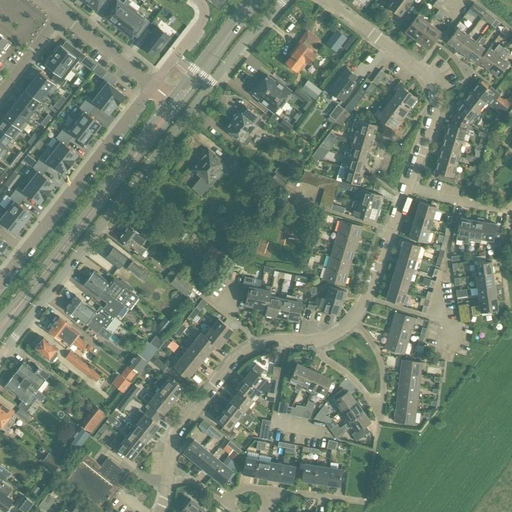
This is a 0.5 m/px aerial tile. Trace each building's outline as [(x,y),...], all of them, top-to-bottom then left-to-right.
[(89,0),(87,4),(92,8),(93,6),(97,9),(100,5),(104,8),(110,0),(89,0)] [(110,0),(104,8),(109,12),(105,16),(109,19),(108,20),(113,24),(127,6),(119,0),(110,0)] [(405,7),(406,8),(412,1),(411,1),(410,0),(390,0),(387,5),(391,7),(390,8),(396,12),(397,12),(400,14),(405,7)] [(443,3),(439,0),(426,0),(438,9),(443,3)] [(481,17),(486,12),(474,2),(469,8),(470,8),(467,11),(475,17),(477,14),(481,17)] [(127,6),(113,24),(118,28),(119,27),(122,29),(123,30),(137,12),(137,11),(128,4),(127,6)] [(439,11),(435,15),(432,20),(434,21),(436,18),(439,20),(444,14),(439,11)] [(122,29),(121,30),(127,35),(128,34),(131,37),(135,32),(139,36),(150,22),(145,19),(137,12),(123,30),(122,29)] [(481,17),(491,25),(495,19),(486,12),(481,17)] [(405,30),(416,39),(429,22),(418,14),(405,30)] [(495,19),(491,25),(495,28),(499,22),(495,19)] [(447,41),(457,49),(468,34),(463,31),(466,27),(459,21),(453,29),(455,31),(447,41)] [(440,31),(429,22),(416,39),(428,48),(440,31)] [(157,26),(141,46),(154,56),(159,49),(161,50),(166,44),(164,43),(169,36),(157,26)] [(509,30),(505,26),(501,32),(505,35),(509,30)] [(319,41),(307,31),(292,50),(294,52),(286,62),(289,64),(288,65),(293,69),(294,68),(297,70),(305,60),(308,63),(315,54),(311,51),(319,41)] [(0,61),(2,59),(0,57),(0,55),(10,42),(0,33),(0,61)] [(478,42),(468,34),(457,49),(467,56),(478,42)] [(487,49),(482,45),(486,40),(482,37),(478,42),(467,56),(477,64),(479,61),(478,61),(487,49)] [(54,53),(53,55),(72,69),(79,60),(81,62),(85,56),(75,48),(71,53),(60,44),(60,45),(59,47),(58,46),(52,52),(54,53)] [(498,44),(493,50),(489,46),(487,49),(478,61),(479,61),(488,68),(504,48),(498,44)] [(509,62),(504,58),(509,51),(504,47),(504,48),(488,68),(498,76),(509,62)] [(72,69),(53,55),(52,56),(51,55),(45,62),(47,62),(45,64),(56,73),(52,78),(62,86),(67,80),(64,79),(72,69)] [(353,81),(357,76),(346,68),(329,90),(343,101),(352,90),(350,88),(355,82),(353,81)] [(385,73),(380,70),(372,81),(377,85),(385,73)] [(40,71),(33,80),(47,92),(49,95),(57,85),(40,71)] [(97,89),(100,91),(116,104),(124,95),(112,85),(116,80),(106,72),(102,78),(104,80),(97,89)] [(263,77),(259,83),(285,103),(291,95),(288,93),(291,90),(279,81),(276,82),(267,75),(265,78),(263,77)] [(33,80),(25,89),(40,101),(47,92),(33,80)] [(308,80),(301,88),(315,99),(321,90),(308,80)] [(479,81),(471,91),(485,102),(496,111),(502,115),(507,108),(496,100),(500,95),(490,87),(489,88),(479,81)] [(281,108),(285,103),(259,83),(254,89),(255,91),(253,94),(262,101),(262,103),(274,112),(279,106),(281,108)] [(398,90),(393,96),(409,108),(417,97),(398,83),(395,87),(398,90)] [(375,88),(370,85),(365,91),(370,95),(375,88)] [(293,93),(302,100),(304,101),(300,106),(305,110),(313,100),(297,87),(293,93)] [(25,89),(18,99),(35,111),(42,102),(40,101),(25,89)] [(88,96),(83,102),(93,110),(97,104),(109,113),(116,104),(100,91),(93,100),(88,96)] [(464,100),(463,101),(477,112),(485,102),(471,91),(464,100)] [(409,108),(393,96),(391,94),(388,98),(391,100),(387,106),(402,117),(403,118),(410,108),(409,108)] [(350,112),(352,110),(359,100),(353,96),(344,108),(350,112)] [(18,99),(11,108),(28,120),(35,111),(18,99)] [(454,117),(453,118),(467,125),(477,112),(463,101),(462,100),(458,104),(460,105),(456,110),(459,112),(454,117)] [(81,109),(74,119),(93,134),(101,124),(89,115),(93,110),(83,102),(79,108),(81,109)] [(336,119),(341,112),(344,108),(338,103),(329,115),(336,119)] [(402,117),(387,106),(386,105),(381,111),(378,109),(375,113),(394,128),(402,117)] [(11,108),(4,117),(21,130),(20,130),(21,131),(29,121),(28,120),(11,108)] [(259,137),(260,135),(252,129),(255,125),(261,117),(248,108),(243,115),(239,112),(238,114),(236,114),(234,117),(234,119),(233,120),(257,140),(261,144),(264,141),(259,137)] [(344,108),(341,112),(347,116),(349,113),(350,112),(344,108)] [(499,119),(502,115),(496,111),(493,115),(499,119)] [(4,117),(0,122),(0,128),(14,139),(14,138),(20,130),(21,130),(4,117)] [(283,118),(279,123),(289,131),(293,126),(283,118)] [(352,130),(356,131),(373,136),(377,124),(355,118),(352,130)] [(468,135),(470,126),(467,125),(453,118),(452,123),(449,123),(446,134),(463,139),(465,134),(468,135)] [(64,126),(60,132),(70,139),(74,134),(86,143),(93,134),(74,119),(67,128),(64,126)] [(247,144),(251,139),(255,143),(257,140),(233,120),(232,122),(230,122),(228,124),(228,126),(227,128),(247,144)] [(278,125),(272,133),(277,137),(283,130),(278,125)] [(0,128),(0,142),(5,146),(8,141),(12,144),(16,140),(14,138),(14,139),(0,128)] [(328,135),(333,140),(336,136),(330,131),(328,135)] [(369,148),(373,136),(356,131),(352,143),(369,148)] [(476,143),(483,145),(486,133),(479,131),(476,143)] [(50,149),(53,151),(70,164),(77,154),(65,145),(70,139),(60,132),(56,138),(58,139),(50,149)] [(446,134),(442,146),(460,151),(463,139),(446,134)] [(333,140),(328,135),(325,139),(330,143),(333,140)] [(352,143),(350,150),(345,148),(344,154),(348,156),(349,154),(366,159),(369,148),(352,143)] [(442,146),(439,158),(456,163),(460,151),(442,146)] [(234,172),(242,162),(233,154),(225,163),(209,150),(193,169),(201,176),(192,187),(199,193),(208,182),(211,184),(222,171),(227,175),(231,169),(234,172)] [(41,156),(37,162),(46,169),(51,164),(63,173),(70,164),(53,151),(46,160),(41,156)] [(312,156),(318,160),(321,156),(315,152),(312,156)] [(342,160),(341,165),(345,166),(362,172),(366,159),(349,154),(348,156),(347,161),(342,160)] [(17,155),(10,165),(13,167),(20,158),(17,155)] [(318,160),(312,156),(309,160),(315,164),(318,160)] [(440,175),(440,177),(456,182),(459,174),(453,172),(456,163),(439,158),(435,170),(437,170),(436,174),(440,175)] [(27,179),(30,181),(47,194),(54,184),(42,175),(46,169),(37,162),(32,167),(35,169),(27,179)] [(340,166),(336,179),(339,180),(341,181),(342,179),(359,184),(362,172),(345,166),(341,165),(340,166)] [(4,183),(11,188),(21,174),(14,170),(4,183)] [(307,183),(311,172),(305,170),(301,181),(307,183)] [(316,173),(311,172),(307,183),(313,185),(316,173)] [(285,180),(276,173),(270,179),(280,187),(285,180)] [(322,175),(316,173),(313,185),(318,186),(322,175)] [(336,192),(337,186),(339,180),(336,179),(322,175),(318,186),(324,188),(336,192)] [(18,186),(14,192),(23,199),(28,194),(40,203),(47,194),(30,181),(23,190),(18,186)] [(334,197),(336,192),(324,188),(323,194),(334,197)] [(362,194),(360,202),(379,207),(383,195),(359,188),(358,193),(362,194)] [(11,199),(4,209),(7,211),(23,224),(31,214),(19,205),(23,199),(14,192),(9,197),(11,199)] [(323,194),(321,200),(332,203),(334,197),(323,194)] [(319,206),(330,209),(332,204),(332,203),(321,200),(319,206)] [(419,200),(416,212),(432,217),(436,205),(419,200)] [(375,220),(379,207),(360,202),(357,210),(353,208),(352,213),(375,220)] [(337,206),(332,204),(330,209),(342,213),(343,209),(339,208),(340,207),(337,206)] [(0,228),(0,229),(4,223),(16,233),(23,224),(7,211),(0,219),(0,228)] [(416,212),(412,224),(429,229),(432,217),(416,212)] [(468,244),(468,241),(469,236),(472,219),(460,217),(457,234),(456,240),(463,241),(462,243),(468,244)] [(480,243),(481,238),(483,221),(484,221),(484,218),(478,217),(478,220),(472,219),(469,236),(468,241),(480,243)] [(341,219),(338,231),(358,237),(361,225),(341,219)] [(484,221),(483,221),(481,238),(487,239),(487,244),(492,245),(492,243),(498,244),(500,232),(495,231),(496,223),(484,221)] [(129,224),(124,231),(142,245),(146,238),(141,234),(129,224)] [(425,240),(429,229),(412,224),(409,235),(425,240)] [(219,250),(227,256),(242,236),(235,230),(219,250)] [(141,255),(146,248),(143,245),(142,245),(124,231),(119,237),(136,251),(141,255)] [(338,231),(334,243),(354,249),(358,237),(338,231)] [(165,238),(159,234),(156,237),(162,242),(165,238)] [(147,239),(143,245),(146,248),(151,252),(154,248),(152,246),(153,244),(147,239)] [(403,240),(399,252),(416,257),(420,245),(403,240)] [(354,249),(334,243),(331,254),(351,260),(354,249)] [(211,245),(203,256),(214,265),(223,254),(211,245)] [(109,251),(109,252),(106,257),(118,267),(126,256),(114,247),(113,248),(111,248),(109,251)] [(413,268),(416,257),(399,252),(396,263),(413,268)] [(331,254),(327,266),(347,272),(351,260),(331,254)] [(472,276),(475,276),(493,273),(491,260),(474,263),(475,270),(472,270),(472,276)] [(132,261),(127,268),(138,276),(143,269),(132,261)] [(410,280),(413,268),(396,263),(393,275),(410,280)] [(344,284),(347,272),(327,266),(324,278),(344,284)] [(230,280),(232,274),(226,269),(222,274),(230,280)] [(90,276),(89,277),(108,292),(121,302),(124,298),(126,299),(131,291),(114,278),(110,283),(94,271),(93,273),(91,273),(90,275),(90,276)] [(475,276),(477,287),(495,285),(493,273),(475,276)] [(178,274),(170,283),(186,296),(193,286),(178,274)] [(406,291),(410,280),(393,275),(389,286),(406,291)] [(254,278),(245,276),(240,298),(246,299),(245,304),(256,306),(260,288),(253,286),(254,278)] [(84,284),(103,299),(108,302),(104,308),(115,317),(124,304),(121,302),(108,292),(89,277),(88,279),(87,279),(85,281),(85,282),(84,284)] [(328,285),(325,297),(342,302),(345,290),(328,285)] [(477,287),(479,299),(496,297),(495,285),(477,287)] [(256,306),(266,309),(270,291),(271,287),(266,286),(266,289),(260,288),(256,306)] [(403,303),(406,291),(389,286),(386,298),(403,303)] [(275,292),(270,291),(266,309),(265,313),(276,316),(280,297),(274,296),(275,292)] [(113,321),(115,317),(116,317),(115,317),(104,308),(102,307),(98,312),(96,311),(97,311),(75,294),(70,301),(103,326),(102,326),(106,329),(113,321)] [(286,298),(280,297),(276,316),(287,318),(292,296),(286,295),(286,298)] [(296,297),(292,296),(287,318),(298,320),(301,301),(296,300),(296,297)] [(338,314),(342,302),(325,297),(321,309),(338,314)] [(496,297),(479,299),(479,305),(471,307),(472,315),(481,314),(481,310),(498,308),(496,297)] [(98,332),(102,326),(103,326),(70,301),(65,307),(98,332)] [(467,304),(458,305),(458,309),(460,319),(460,322),(470,321),(467,304)] [(170,314),(176,319),(181,312),(176,308),(170,314)] [(395,311),(391,323),(411,329),(415,317),(395,311)] [(80,332),(72,326),(58,316),(53,323),(84,346),(86,343),(77,336),(80,332)] [(175,325),(166,318),(156,330),(166,337),(175,325)] [(218,318),(211,326),(226,338),(233,330),(218,318)] [(84,346),(53,323),(48,329),(69,346),(72,342),(81,349),(82,349),(83,350),(85,348),(84,346)] [(391,323),(388,335),(408,341),(411,329),(391,323)] [(215,344),(219,347),(226,338),(211,326),(205,334),(204,335),(215,344)] [(183,332),(179,328),(175,333),(179,336),(183,332)] [(208,352),(215,344),(204,335),(205,334),(201,331),(194,340),(208,352)] [(404,353),(408,341),(388,335),(384,347),(404,353)] [(57,355),(54,352),(57,348),(43,337),(39,343),(37,344),(36,345),(36,347),(35,349),(52,361),(57,355)] [(202,361),(208,352),(194,340),(187,348),(202,361)] [(195,369),(202,361),(187,348),(180,357),(195,369)] [(96,381),(100,375),(69,352),(65,358),(96,381)] [(136,352),(126,363),(138,373),(148,362),(136,352)] [(150,360),(163,371),(167,366),(153,355),(150,360)] [(188,377),(195,369),(180,357),(176,362),(175,360),(172,364),(188,377)] [(401,359),(400,372),(423,374),(425,362),(401,359)] [(16,373),(14,375),(28,386),(29,384),(37,390),(46,379),(45,379),(49,374),(35,364),(32,368),(24,362),(16,373)] [(268,381),(259,374),(263,369),(256,363),(252,368),(244,378),(260,391),(268,381)] [(290,377),(297,381),(294,388),(299,390),(302,383),(308,368),(297,363),(290,377)] [(271,378),(278,380),(280,367),(273,365),(271,378)] [(127,366),(121,374),(130,381),(137,373),(127,366)] [(302,383),(308,386),(306,391),(311,393),(319,373),(315,371),(315,370),(315,368),(312,367),(309,367),(309,368),(308,368),(302,383)] [(400,372),(398,384),(422,386),(423,374),(400,372)] [(111,383),(123,392),(130,383),(118,373),(111,383)] [(316,395),(318,390),(325,393),(331,379),(319,373),(311,393),(316,395)] [(5,386),(14,393),(15,395),(17,396),(18,396),(27,403),(34,395),(41,401),(45,396),(37,390),(29,384),(28,386),(14,375),(10,380),(8,381),(7,383),(7,384),(5,386)] [(160,376),(157,380),(177,396),(184,387),(169,375),(165,380),(160,376)] [(260,391),(244,378),(236,387),(240,390),(249,397),(252,399),(255,395),(258,397),(262,392),(260,391)] [(159,388),(155,392),(170,404),(177,396),(157,380),(154,384),(159,388)] [(398,384),(397,396),(420,398),(422,386),(398,384)] [(332,397),(334,400),(342,410),(355,401),(348,390),(346,392),(343,388),(334,394),(332,397)] [(253,410),(247,406),(252,400),(252,399),(249,397),(240,390),(232,399),(250,414),(253,410)] [(129,401),(132,396),(128,392),(124,397),(129,401)] [(170,404),(155,392),(151,398),(146,393),(143,397),(148,401),(152,404),(149,407),(152,409),(151,411),(158,417),(162,412),(163,413),(170,404)] [(397,396),(395,408),(419,411),(420,398),(397,396)] [(0,399),(0,412),(2,416),(2,417),(10,423),(14,418),(9,414),(12,410),(8,407),(9,406),(0,399)] [(232,399),(224,409),(237,420),(236,420),(242,424),(250,414),(232,399)] [(303,409),(302,417),(309,419),(314,403),(308,400),(305,407),(304,406),(303,409)] [(362,411),(355,401),(342,410),(349,420),(362,411)] [(290,415),(291,407),(288,406),(288,403),(280,402),(278,413),(290,415)] [(90,431),(105,412),(95,405),(80,424),(90,431)] [(296,408),(291,407),(290,415),(302,417),(303,409),(304,406),(296,405),(296,408)] [(323,406),(323,405),(320,409),(321,409),(315,417),(321,421),(331,423),(331,418),(325,415),(329,409),(324,405),(323,406)] [(417,423),(419,411),(395,408),(394,420),(417,423)] [(136,413),(141,417),(137,421),(152,434),(159,425),(144,413),(139,409),(136,413)] [(232,426),(236,420),(237,420),(224,409),(216,419),(224,425),(220,429),(232,439),(236,433),(233,430),(234,428),(232,426)] [(370,431),(365,425),(370,421),(362,411),(349,420),(349,421),(339,428),(339,427),(333,432),(335,436),(336,438),(340,439),(343,437),(341,434),(345,431),(345,430),(347,429),(352,425),(356,431),(352,434),(356,441),(370,431)] [(0,425),(6,430),(10,423),(2,417),(2,416),(0,412),(0,425)] [(32,417),(26,413),(22,418),(28,422),(32,417)] [(115,418),(111,414),(107,419),(111,423),(115,418)] [(130,424),(127,427),(146,442),(152,434),(137,421),(133,426),(130,424)] [(269,429),(270,425),(261,423),(261,428),(262,428),(260,438),(260,437),(259,438),(267,439),(269,429)] [(216,430),(210,425),(207,429),(213,434),(216,430)] [(127,435),(124,438),(139,450),(146,442),(127,427),(127,428),(125,426),(121,430),(127,435)] [(216,430),(213,434),(220,439),(223,435),(216,430)] [(116,450),(118,448),(132,459),(139,450),(124,438),(120,443),(114,439),(110,445),(116,450)] [(193,459),(203,447),(193,439),(183,451),(193,459)] [(226,444),(233,449),(236,446),(229,440),(226,444)] [(66,445),(60,453),(70,460),(75,453),(66,445)] [(236,446),(233,449),(239,454),(242,451),(236,446)] [(193,459),(203,467),(212,455),(203,447),(193,459)] [(43,461),(55,470),(60,474),(68,464),(62,459),(61,461),(49,453),(43,461)] [(100,465),(97,462),(86,453),(65,478),(99,505),(105,497),(109,500),(127,478),(120,473),(123,469),(107,456),(100,465)] [(212,475),(222,463),(212,455),(203,467),(212,475)] [(242,473),(255,475),(257,464),(258,459),(245,457),(242,473)] [(294,466),(288,465),(289,459),(283,458),(283,459),(282,464),(279,480),(292,482),(294,466)] [(270,462),(258,459),(257,464),(255,475),(267,478),(269,466),(270,462)] [(282,464),(270,462),(269,466),(267,478),(279,480),(282,464)] [(222,463),(212,475),(222,483),(232,471),(222,463)] [(299,469),(303,470),(302,479),(314,481),(317,465),(304,463),(304,464),(300,464),(299,469)] [(329,467),(317,465),(314,481),(326,483),(329,467)] [(341,469),(329,467),(326,483),(339,485),(341,469)] [(2,481),(0,483),(0,508),(4,511),(13,500),(7,496),(12,488),(2,481)] [(46,510),(55,498),(56,498),(59,495),(53,490),(51,494),(48,492),(38,505),(46,510)] [(29,511),(35,504),(25,496),(17,506),(24,511),(29,511)] [(76,511),(84,501),(77,496),(68,508),(72,511),(76,511)] [(196,511),(201,507),(190,499),(180,511),(181,511),(196,511)]
